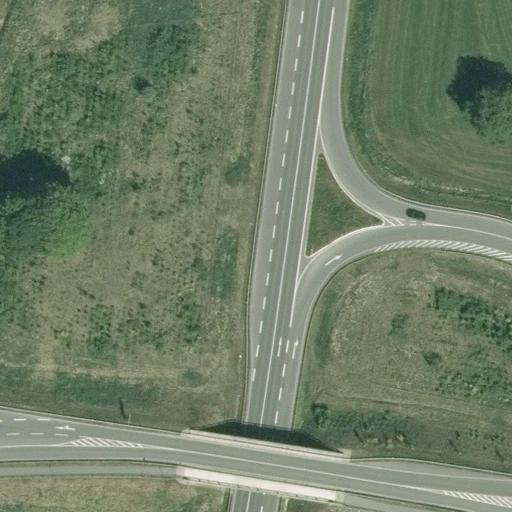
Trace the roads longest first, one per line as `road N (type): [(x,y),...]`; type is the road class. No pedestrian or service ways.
road 1 (tertiary): [(0,446),(175,459),(511,511)]
road 2 (primary): [(269,369),(313,51)]
road 3 (primary): [(269,369),(315,275),(337,254),(422,224)]
road 4 (primary): [(422,224),(351,178),(337,155),(313,51)]
road 5 (primary): [(249,511),(269,369)]
